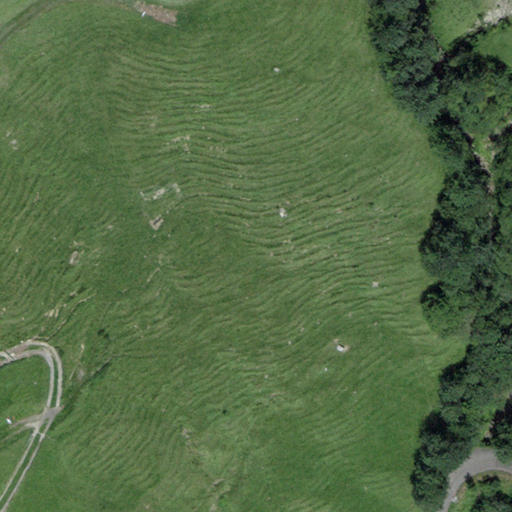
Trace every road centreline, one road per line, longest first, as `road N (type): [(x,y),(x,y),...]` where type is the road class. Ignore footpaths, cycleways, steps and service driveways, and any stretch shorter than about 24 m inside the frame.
road 1 (track): [(0,507),(44,426),(56,384),(49,349),(0,359)]
road 2 (track): [(0,441),(67,410),(100,306)]
